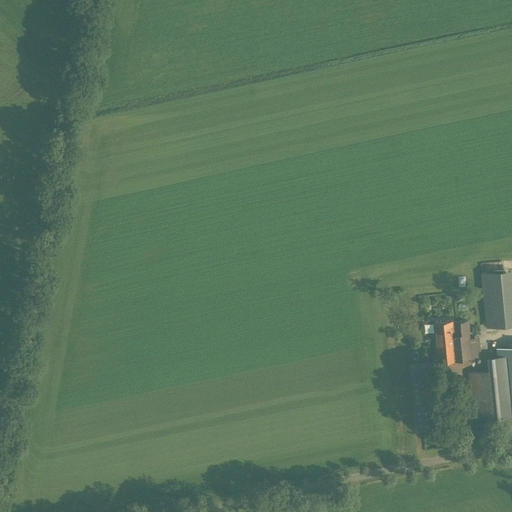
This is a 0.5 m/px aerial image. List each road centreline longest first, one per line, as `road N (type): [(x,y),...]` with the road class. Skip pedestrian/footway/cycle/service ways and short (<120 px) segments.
road 1 (track): [(0,491),(90,0)]
road 2 (unclassified): [(192,511),(511,444)]
